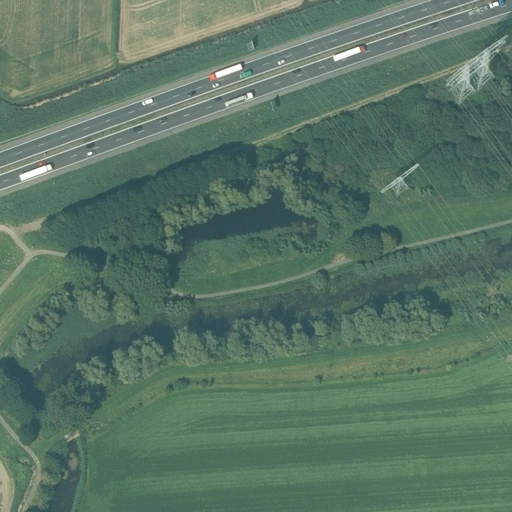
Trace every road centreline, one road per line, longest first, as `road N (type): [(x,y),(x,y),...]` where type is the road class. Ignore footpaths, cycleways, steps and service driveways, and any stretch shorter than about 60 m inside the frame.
road 1 (motorway): [(0,182),(511,3)]
road 2 (motorway): [(454,0),(0,159)]
